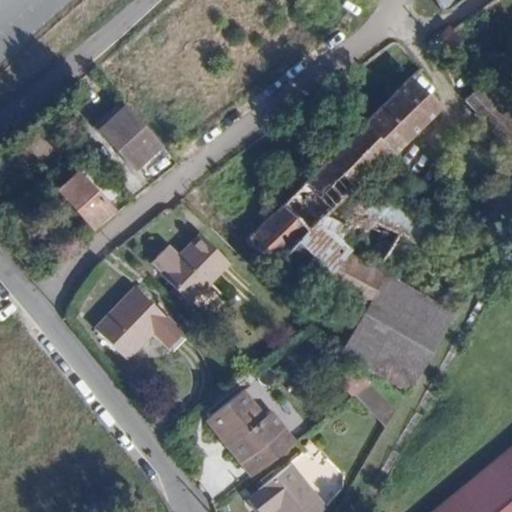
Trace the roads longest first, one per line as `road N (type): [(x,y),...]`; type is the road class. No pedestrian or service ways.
road 1 (residential): [(35,306),(91,252),(378,31),(394,0)]
road 2 (residential): [(35,306),(167,467),(189,511)]
